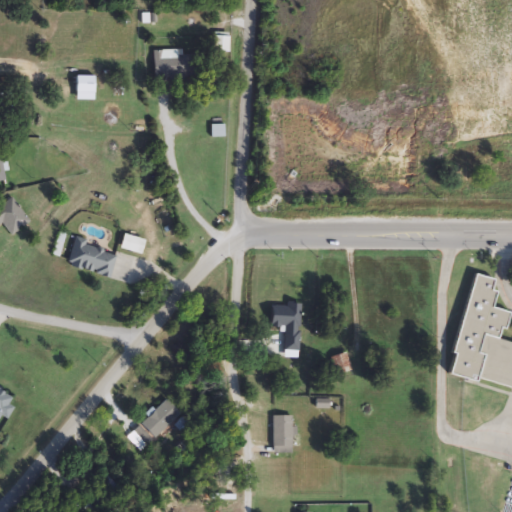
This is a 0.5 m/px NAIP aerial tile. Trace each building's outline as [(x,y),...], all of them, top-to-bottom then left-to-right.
[(230,37),(229,54),(211,53),(212,36),(230,37)] [(152,53),(199,54),(199,80),(152,79),(152,53)] [(94,102),(73,101),(73,78),(94,78),(94,102)] [(211,127),(222,127),(222,137),(211,137),(211,127)] [(29,223),(9,236),(1,224),(0,224),(0,207),(12,199),(29,223)] [(109,280),(67,267),(75,241),(117,253),(109,280)] [(511,391),(446,379),(466,276),(497,282),(491,311),(508,314),(501,348),(511,350),(511,391)] [(352,372),(336,376),(331,358),(347,354),(352,372)] [(5,420),(1,417),(0,418),(0,392),(15,401),(5,420)] [(181,414),(154,441),(140,427),(167,400),(181,414)] [(294,454),(273,454),(273,418),(294,418),(294,454)]
